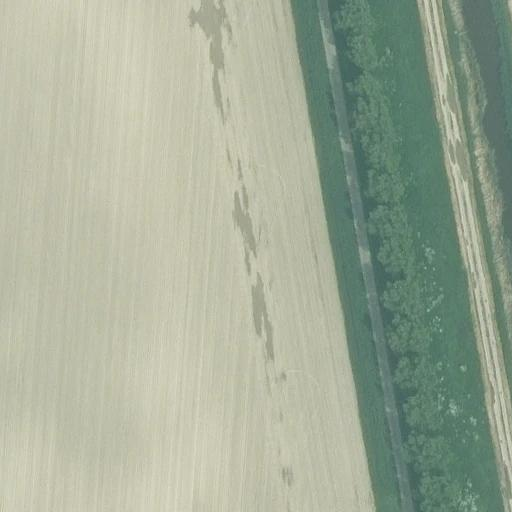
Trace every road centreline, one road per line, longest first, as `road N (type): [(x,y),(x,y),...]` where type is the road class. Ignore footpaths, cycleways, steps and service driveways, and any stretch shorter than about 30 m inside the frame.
road 1 (unclassified): [(412,511),(323,0)]
road 2 (track): [(511,475),(430,0)]
